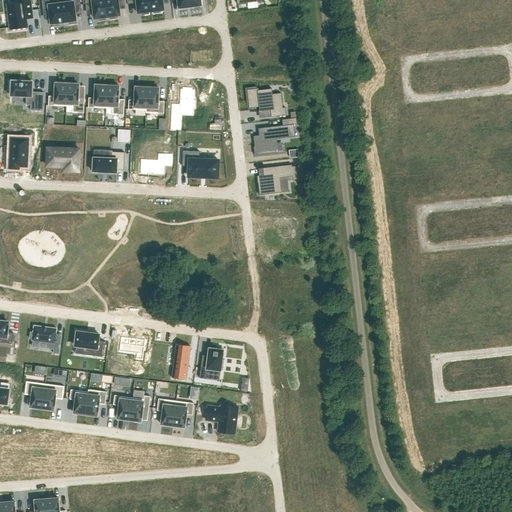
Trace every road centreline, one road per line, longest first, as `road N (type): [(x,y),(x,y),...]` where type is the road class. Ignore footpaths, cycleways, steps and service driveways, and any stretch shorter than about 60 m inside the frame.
road 1 (unclassified): [(322,0),(372,428),(393,485),(417,511)]
road 2 (residential): [(0,306),(259,339),(273,454)]
road 3 (residential): [(0,417),(273,454)]
road 4 (residential): [(0,486),(274,463)]
road 5 (residential): [(243,195),(0,184)]
road 6 (residential): [(0,65),(228,75)]
road 7 (residential): [(0,44),(221,16)]
road 8 (residential): [(404,62),(408,101),(511,91)]
road 9 (residential): [(419,211),(424,251),(511,241)]
road 10 (residential): [(228,75),(243,195)]
